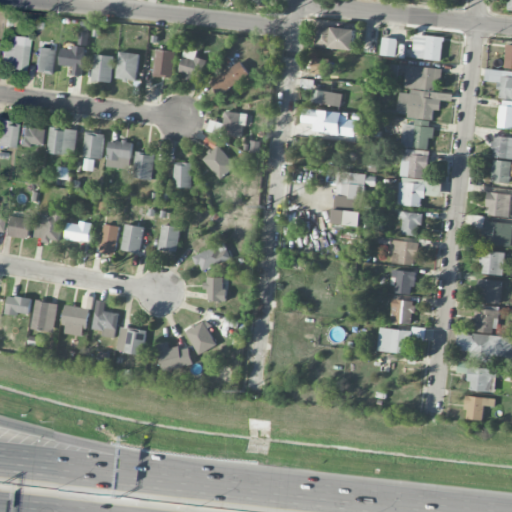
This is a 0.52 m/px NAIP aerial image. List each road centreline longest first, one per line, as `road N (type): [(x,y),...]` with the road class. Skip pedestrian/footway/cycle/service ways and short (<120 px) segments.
road 1 (residential): [(479,0),(433,418)]
road 2 (residential): [(295,29),(254,397)]
road 3 (residential): [(295,29),(39,0)]
road 4 (motorway): [(229,486),(0,425)]
road 5 (motorway): [(229,486),(0,460)]
road 6 (motorway): [(445,511),(229,486)]
road 7 (residential): [(511,28),(298,5)]
road 8 (residential): [(0,95),(182,120)]
road 9 (residential): [(0,265),(163,293)]
